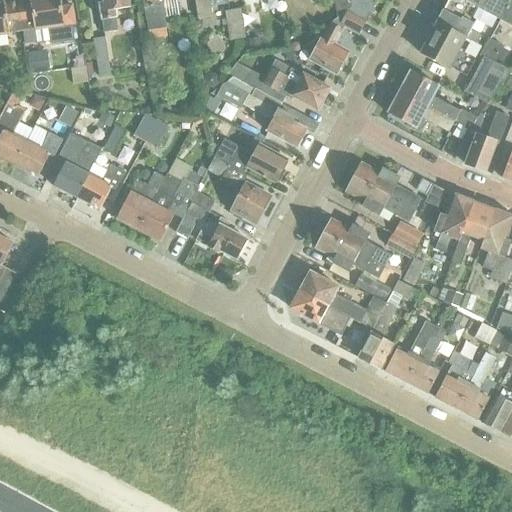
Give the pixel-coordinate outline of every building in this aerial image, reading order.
[(0,0),(0,34),(20,32),(14,0),(0,0)] [(14,0),(20,32),(22,44),(34,42),(34,44),(48,42),(45,28),(73,23),(70,6),(60,8),(58,0),(14,0)] [(112,9),(128,6),(126,0),(102,0),(103,3),(98,4),(103,33),(116,31),(112,9)] [(142,0),(148,30),(164,28),(163,16),(177,14),(174,0),(142,0)] [(227,0),(194,0),(197,19),(211,17),(210,7),(228,4),(227,0)] [(335,0),(338,16),(346,10),(351,8),(349,0),(335,0)] [(349,0),(351,8),(346,10),(365,20),(374,11),(373,3),(372,0),(349,0)] [(477,7),(480,0),(448,0),(436,24),(465,39),(475,21),(471,19),(477,7)] [(480,0),(477,7),(501,20),(511,0),(480,0)] [(511,0),(501,20),(511,25),(511,0)] [(224,12),(229,41),(245,39),(240,9),(224,12)] [(346,10),(338,16),(317,33),(303,44),(314,50),(309,60),(335,74),(346,52),(332,45),(342,27),(357,35),(365,20),(346,10)] [(465,39),(436,24),(420,54),(449,69),(465,39)] [(93,40),(98,70),(110,68),(105,38),(93,40)] [(488,40),(484,48),(497,55),(501,47),(488,40)] [(472,42),(467,52),(475,56),(480,46),(472,42)] [(46,63),(48,46),(38,45),(36,62),(46,63)] [(493,62),(497,55),(484,48),(479,56),(483,58),(493,63),(493,62)] [(493,62),(493,63),(483,58),(465,92),(481,101),(487,104),(511,71),(493,62)] [(270,68),(261,85),(290,100),(292,96),(316,109),(327,89),(303,75),(274,60),(270,68)] [(235,80),(253,89),(260,77),(242,67),(235,80)] [(410,72),(399,93),(453,123),(454,121),(469,130),(470,128),(471,128),(481,114),(480,114),(487,104),(481,101),(470,115),(462,111),(461,113),(432,97),(437,87),(410,72)] [(223,84),(217,96),(241,109),(242,106),(271,121),(265,133),(296,149),(305,130),(291,123),(293,119),(277,110),(278,107),(280,104),(253,89),(235,80),(232,78),(227,82),(223,84)] [(0,130),(1,131),(0,133),(0,159),(13,166),(24,143),(25,143),(31,130),(18,123),(24,111),(16,107),(23,92),(14,89),(5,105),(0,114),(0,130)] [(453,123),(399,93),(387,115),(415,129),(420,119),(448,133),(453,123)] [(211,94),(205,107),(216,112),(222,100),(211,94)] [(69,102),(58,124),(69,130),(81,108),(69,102)] [(498,145),(508,117),(496,113),(486,139),(477,136),(466,164),(485,171),(495,144),(498,145)] [(488,118),(481,114),(471,128),(479,131),(488,118)] [(144,116),(133,136),(145,142),(155,123),(144,116)] [(166,128),(155,123),(145,142),(144,144),(155,150),(166,128)] [(24,143),(13,166),(36,178),(47,156),(52,158),(61,140),(48,133),(39,150),(24,143)] [(64,164),(52,186),(75,198),(86,175),(93,163),(95,158),(99,150),(86,143),(69,134),(55,160),(64,164)] [(223,140),(214,159),(243,174),(246,167),(274,182),(275,180),(278,181),(283,171),(281,169),(285,161),(258,146),(253,156),(223,140)] [(511,152),(511,153),(502,178),(511,181),(511,152)] [(243,174),(214,159),(213,158),(207,171),(222,179),(220,183),(236,191),(232,198),(235,200),(230,210),(256,223),(270,197),(243,183),(246,176),(243,174)] [(86,175),(75,198),(98,210),(110,188),(114,190),(124,173),(109,165),(107,170),(93,163),(86,175)] [(360,165),(353,178),(413,211),(420,199),(394,186),(398,179),(382,170),(379,176),(360,165)] [(158,189),(137,230),(159,241),(175,211),(182,215),(189,202),(195,191),(197,186),(196,185),(200,177),(202,178),(206,170),(200,167),(196,174),(190,171),(182,178),(180,181),(166,174),(164,179),(158,189)] [(137,230),(151,203),(158,189),(164,179),(153,172),(146,184),(136,179),(116,219),(137,230)] [(413,211),(353,178),(345,193),(365,202),(362,208),(378,216),(382,209),(407,223),(413,211)] [(425,202),(436,208),(445,192),(434,186),(425,202)] [(213,200),(195,191),(189,202),(190,203),(205,210),(208,211),(213,200)] [(450,238),(459,241),(472,203),(473,202),(455,195),(446,218),(440,216),(434,232),(440,234),(434,250),(444,254),(450,238)] [(199,221),(205,210),(190,203),(175,233),(186,238),(193,225),(193,218),(199,221)] [(472,203),(459,241),(451,261),(460,264),(461,260),(470,236),(479,240),(490,210),(472,203)] [(504,239),(511,218),(511,216),(495,211),(481,250),(494,255),(493,258),(487,256),(482,268),(492,272),(490,278),(505,284),(511,264),(511,261),(504,258),(510,242),(504,239)] [(219,251),(236,260),(247,240),(226,229),(230,222),(220,217),(216,225),(218,226),(211,238),(199,232),(195,240),(217,253),(219,251)] [(330,221),(322,235),(383,267),(389,256),(364,242),(368,234),(352,226),(349,231),(330,221)] [(422,235),(400,223),(393,234),(415,247),(422,235)] [(383,267),(322,235),(315,248),(335,259),(331,265),(347,273),(351,266),(377,279),(383,267)] [(416,248),(391,235),(385,245),(410,259),(416,248)] [(0,237),(0,301),(15,273),(1,266),(12,244),(0,237)] [(402,280),(413,285),(424,264),(413,258),(402,280)] [(391,261),(383,277),(396,283),(404,268),(391,261)] [(309,273),(299,291),(350,318),(372,330),(385,305),(374,299),(366,313),(334,295),(337,288),(309,273)] [(360,275),(355,285),(384,301),(391,289),(376,281),(375,282),(360,275)] [(398,281),(393,292),(407,299),(413,288),(398,281)] [(299,291),(291,307),(293,312),(340,337),(350,318),(299,291)] [(448,291),(444,303),(458,307),(462,296),(448,291)] [(385,305),(372,330),(357,358),(380,370),(393,344),(381,338),(396,309),(386,304),(385,305)] [(511,316),(502,313),(495,330),(511,336),(511,316)] [(384,372),(406,383),(429,338),(435,326),(426,322),(409,354),(408,353),(407,356),(395,350),(384,372)] [(482,323),(474,338),(488,345),(496,330),(482,323)] [(429,338),(406,383),(427,394),(440,369),(428,363),(438,343),(429,338)] [(452,365),(434,398),(456,409),(473,377),(466,373),(472,362),(454,352),(448,363),(452,365)] [(473,377),(456,409),(478,420),(490,395),(479,389),(494,358),(485,353),(473,377)] [(481,422),(501,432),(511,410),(511,391),(507,402),(495,396),(481,422)] [(511,410),(501,432),(511,437),(511,410)]
